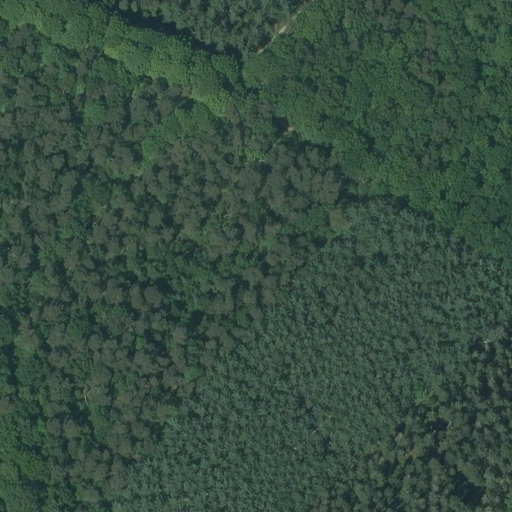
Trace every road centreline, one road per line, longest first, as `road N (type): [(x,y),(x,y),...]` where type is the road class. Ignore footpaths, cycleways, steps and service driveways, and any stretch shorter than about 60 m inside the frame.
road 1 (track): [(511,279),(225,88)]
road 2 (track): [(225,88),(0,4)]
